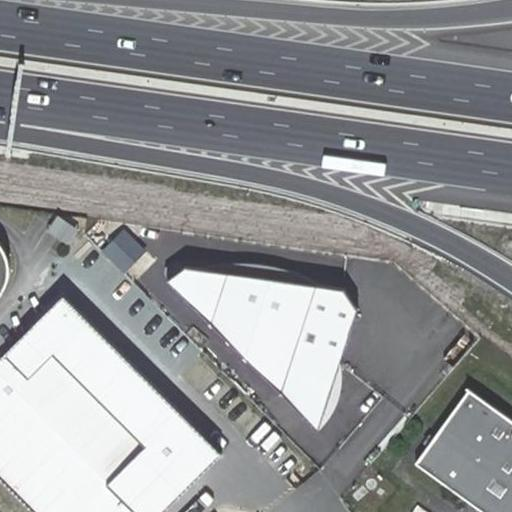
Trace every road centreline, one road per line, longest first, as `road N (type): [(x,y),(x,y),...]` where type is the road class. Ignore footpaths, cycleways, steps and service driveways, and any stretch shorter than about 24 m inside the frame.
road 1 (motorway): [(0,121),(21,134),(306,185),(415,224),(511,278)]
road 2 (motorway): [(0,94),(511,166)]
road 3 (motorway): [(511,100),(0,28)]
road 4 (motorway): [(511,8),(392,17),(158,0)]
